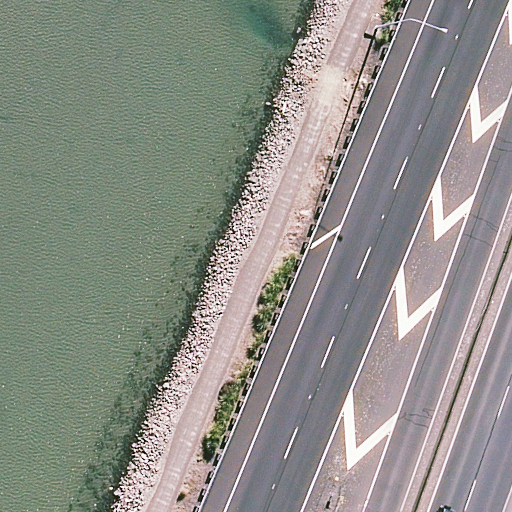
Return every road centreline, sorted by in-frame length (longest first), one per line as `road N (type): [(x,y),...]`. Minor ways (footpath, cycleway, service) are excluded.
road 1 (trunk): [(263,511),(471,0)]
road 2 (trunk): [(384,511),(511,142)]
road 3 (trunk): [(511,371),(463,511)]
